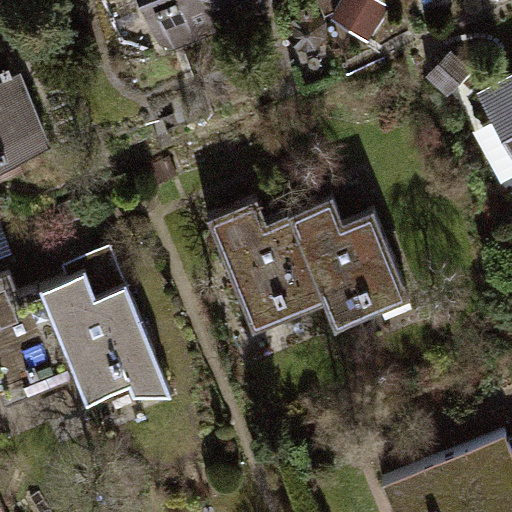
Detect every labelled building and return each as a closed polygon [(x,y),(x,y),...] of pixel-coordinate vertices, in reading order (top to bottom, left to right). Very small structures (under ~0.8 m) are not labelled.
[(144,0),(162,41),(176,49),(273,5),(275,0),(144,0)] [(387,0),(342,0),(335,12),(371,35),(391,2),(387,0)] [(8,73),(0,55),(0,162),(54,140),(24,67),(8,73)] [(511,74),(484,90),(511,140),(511,74)] [(285,183),(214,213),(260,320),(331,290),(341,314),(410,284),(377,207),(347,220),(335,192),(308,203),(296,208),(285,183)] [(23,290),(11,261),(0,265),(0,372),(10,397),(81,368),(91,393),(136,375),(141,388),(176,387),(114,236),(69,254),(75,269),(65,273),(36,285),(23,290)] [(511,511),(511,429),(511,426),(385,476),(399,511),(511,511)]
